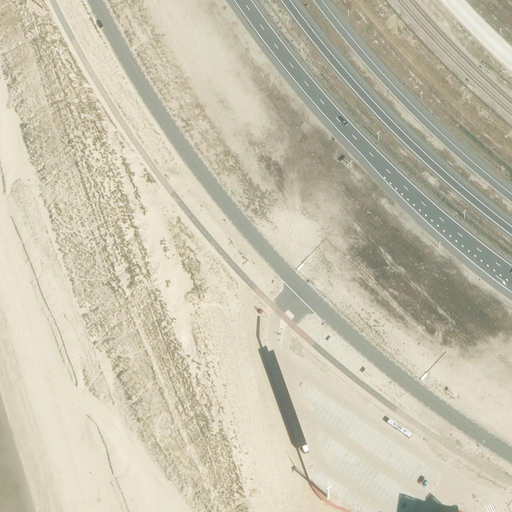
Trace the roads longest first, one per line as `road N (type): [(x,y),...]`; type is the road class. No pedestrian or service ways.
road 1 (unclassified): [(96,0),(187,158),(295,285),(387,371),(511,457)]
road 2 (trunk): [(240,0),(342,125),(511,274)]
road 3 (secondary): [(511,230),(390,124),(284,0)]
road 4 (secondary): [(511,197),(423,121),(317,0)]
